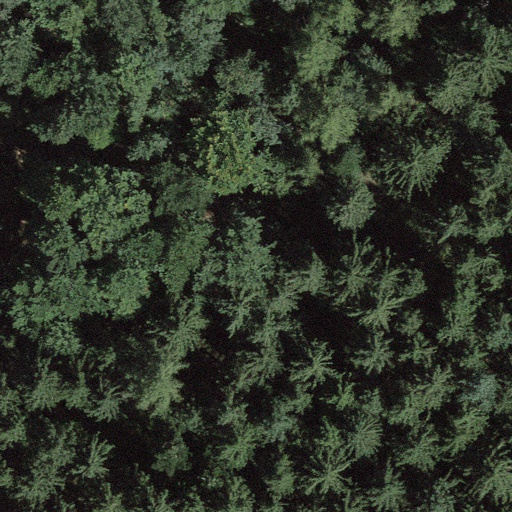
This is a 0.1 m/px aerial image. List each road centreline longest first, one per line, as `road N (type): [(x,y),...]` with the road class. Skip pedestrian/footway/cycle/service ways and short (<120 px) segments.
road 1 (track): [(0,302),(80,299),(373,199),(511,108)]
road 2 (track): [(361,203),(511,306)]
